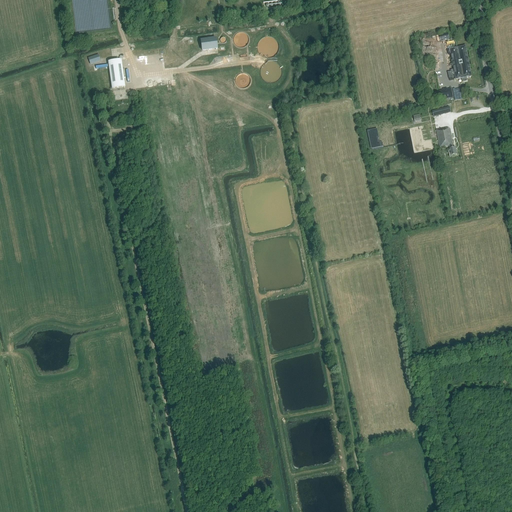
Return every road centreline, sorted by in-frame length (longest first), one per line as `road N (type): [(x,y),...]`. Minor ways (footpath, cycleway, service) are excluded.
road 1 (track): [(331,0),(347,85),(292,99),(286,112),(365,511)]
road 2 (tertiary): [(511,193),(478,27),(485,3)]
